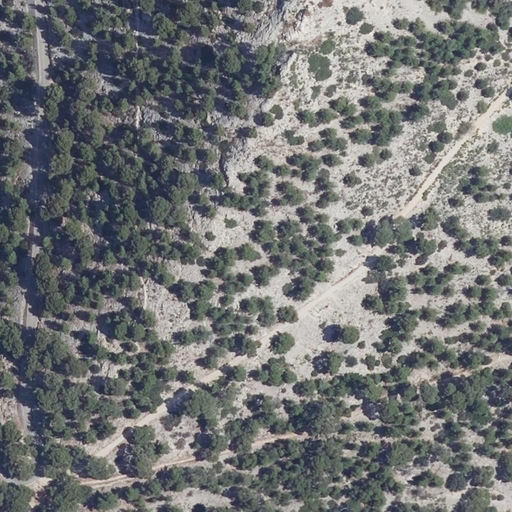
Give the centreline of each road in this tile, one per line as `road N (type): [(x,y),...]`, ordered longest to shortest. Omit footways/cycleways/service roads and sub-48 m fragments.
road 1 (track): [(511,91),(357,276),(92,460),(40,474)]
road 2 (unclassified): [(0,424),(8,478),(30,483),(40,474),(27,407),(43,141),(38,0)]
road 3 (track): [(38,479),(75,487),(311,433),(511,349)]
